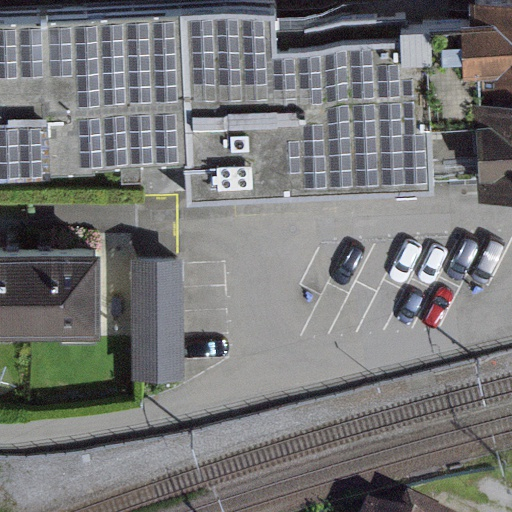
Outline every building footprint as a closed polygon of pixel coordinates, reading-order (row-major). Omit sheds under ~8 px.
[(271,0),(0,0),(0,151),(182,144),(182,179),(431,171),(426,10),(272,20),(271,0)] [(511,81),(511,0),(457,0),(460,83),(511,81)] [(511,180),(511,81),(460,83),(462,181),(511,180)] [(0,320),(90,318),(88,243),(0,244),(0,320)] [(184,264),(184,253),(132,253),(133,375),(144,375),(184,375),(184,361),(184,264)] [(370,511),(428,511),(382,489),(370,511)]
